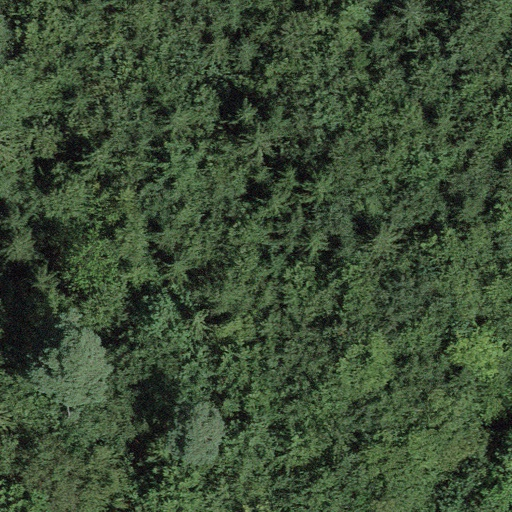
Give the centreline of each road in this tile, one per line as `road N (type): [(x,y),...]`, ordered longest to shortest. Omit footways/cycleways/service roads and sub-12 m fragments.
road 1 (track): [(0,69),(94,401),(108,511)]
road 2 (track): [(511,414),(405,511)]
